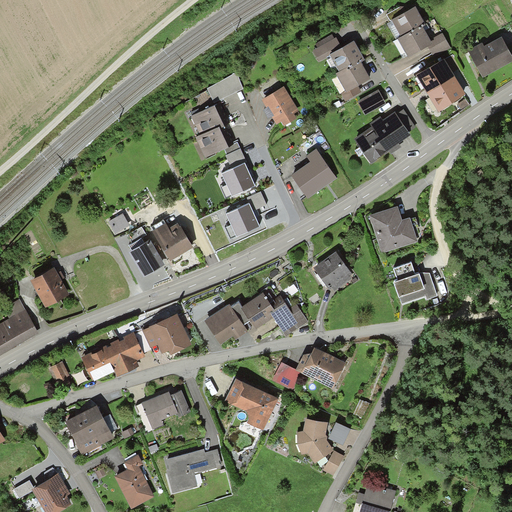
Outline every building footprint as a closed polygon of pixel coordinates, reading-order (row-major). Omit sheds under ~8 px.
[(416,8),(392,21),(401,38),(422,26),(425,25),(416,8)] [(422,26),(401,38),(398,40),(409,58),(428,48),(433,45),(430,41),(422,26)] [(330,56),(343,49),(337,38),(335,39),(332,34),(316,44),(318,48),(313,51),(319,62),(330,56)] [(443,34),(430,41),(433,45),(428,48),(434,58),(451,48),(443,34)] [(511,62),(511,56),(502,38),(486,46),(484,47),(483,43),(468,51),(483,78),(511,62)] [(343,49),(330,56),(339,73),(348,68),(350,71),(361,64),(365,61),(360,52),(354,42),(343,49)] [(416,77),(428,95),(455,78),(452,72),(444,60),(416,77)] [(364,68),(361,64),(350,71),(348,68),(339,73),(336,75),(346,92),(347,94),(359,87),(371,80),(364,68)] [(237,73),(208,89),(214,103),(244,89),(237,73)] [(455,78),(428,95),(439,113),(466,96),(459,83),(455,78)] [(284,87),(262,101),(266,109),(269,108),(271,112),(274,117),(272,118),(276,126),(281,123),(284,127),(297,119),(294,115),(299,112),(284,87)] [(363,93),(359,87),(347,94),(346,92),(341,95),(346,103),(363,93)] [(387,105),(379,90),(357,101),(365,116),(387,105)] [(192,117),(200,136),(221,127),(222,129),(226,126),(231,125),(226,114),(221,104),(192,117)] [(271,112),(269,108),(266,109),(263,111),(268,120),(272,118),(274,117),(271,112)] [(403,110),(397,115),(409,132),(415,127),(403,110)] [(397,115),(395,112),(383,120),(380,117),(370,124),(372,127),(354,140),(371,164),(389,151),(399,145),(411,136),(409,132),(397,115)] [(221,127),(200,136),(196,138),(205,159),(225,150),(235,145),(234,144),(230,135),(226,126),(222,129),(221,127)] [(238,143),(234,144),(235,145),(225,150),(227,155),(241,149),(238,143)] [(401,148),(399,145),(389,151),(391,154),(401,148)] [(247,162),(241,149),(227,155),(226,156),(232,169),(247,162)] [(337,179),(317,150),(307,157),(311,163),(291,176),(307,199),(328,185),(337,179)] [(245,165),(222,175),(232,197),(255,187),(249,174),(245,165)] [(261,192),(246,199),(250,206),(252,212),(267,205),(261,192)] [(398,201),(370,210),(382,250),(418,239),(410,213),(402,215),(398,201)] [(250,206),(227,216),(237,238),(260,228),(254,215),(252,212),(250,206)] [(123,214),(108,222),(115,234),(130,226),(123,214)] [(166,225),(152,233),(170,262),(183,255),(193,249),(178,224),(169,229),(166,225)] [(129,253),(144,278),(165,265),(159,255),(150,241),(129,253)] [(352,274),(336,251),(323,260),(313,267),(330,290),(332,289),(334,291),(351,279),(349,276),(352,274)] [(394,263),(397,274),(413,269),(415,269),(411,258),(394,263)] [(54,263),(30,275),(45,304),(69,292),(59,273),(54,263)] [(397,274),(394,275),(402,302),(426,294),(427,297),(438,294),(430,270),(420,270),(419,268),(415,269),(413,269),(397,274)] [(271,300),(264,289),(242,303),(241,303),(251,318),(257,327),(274,316),(290,306),(281,293),(271,300)] [(10,317),(26,308),(19,297),(4,306),(10,317)] [(239,299),(232,303),(245,323),(251,318),(241,303),(242,303),(239,299)] [(232,303),(230,300),(205,317),(221,342),(233,333),(236,338),(238,336),(249,329),(245,323),(232,303)] [(297,302),(290,306),(274,316),(286,335),(308,320),(297,302)] [(39,331),(26,308),(10,317),(0,322),(0,353),(11,347),(39,331)] [(177,309),(149,322),(150,323),(158,341),(159,343),(162,350),(169,346),(171,351),(192,341),(177,309)] [(158,341),(150,323),(142,327),(151,345),(158,341)] [(134,329),(82,353),(93,377),(114,368),(117,374),(139,364),(136,358),(145,354),(134,329)] [(335,357),(314,346),(311,350),(310,353),(303,354),(295,370),(302,373),(333,389),(347,363),(335,357)] [(62,359),(49,366),(58,385),(61,384),(62,387),(71,383),(67,375),(69,374),(62,359)] [(295,370),(281,363),(273,380),(293,390),(302,373),(295,370)] [(261,390),(236,378),(225,401),(246,412),(249,417),(247,423),(263,430),(278,398),(261,390)] [(154,394),(141,399),(153,427),(164,422),(162,418),(177,411),(179,415),(191,410),(181,387),(171,391),(170,387),(154,394)] [(82,451),(115,435),(98,400),(82,408),(65,417),(82,451)] [(328,419),(306,414),(303,427),(297,428),(302,450),(308,449),(315,460),(334,448),(330,442),(327,437),(328,435),(326,432),(328,419)] [(336,419),(328,436),(343,443),(351,426),(336,419)] [(334,448),(322,468),(333,474),(345,455),(334,448)] [(206,452),(205,449),(164,460),(173,493),(199,487),(198,482),(201,481),(199,473),(218,468),(218,466),(223,465),(218,449),(206,452)] [(126,466),(115,472),(131,506),(154,494),(139,464),(143,462),(138,452),(125,458),(128,465),(126,466)] [(33,484),(32,485),(34,488),(47,511),(51,511),(72,501),(67,493),(71,492),(59,470),(33,484)] [(20,497),(34,488),(32,485),(33,484),(30,478),(14,487),(20,497)] [(389,511),(396,489),(368,480),(365,492),(363,497),(361,501),(358,511),(389,511)] [(363,497),(365,492),(359,490),(356,499),(361,501),(363,497)]
